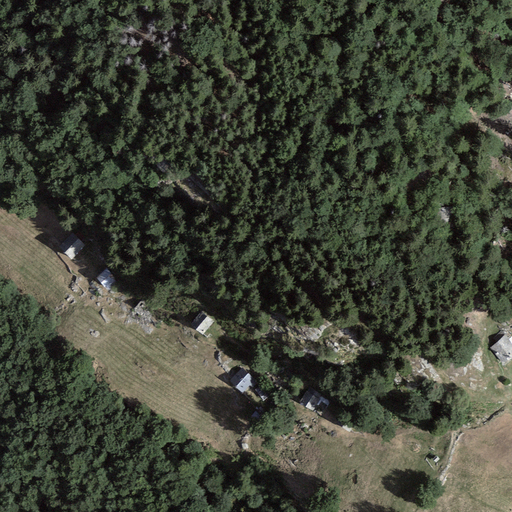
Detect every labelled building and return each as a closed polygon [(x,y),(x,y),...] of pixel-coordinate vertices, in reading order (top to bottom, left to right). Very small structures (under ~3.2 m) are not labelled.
[(85,246),(73,233),(60,245),(72,258),(85,246)] [(117,278),(108,268),(97,277),(106,288),(117,278)] [(214,322),(201,311),(191,322),(204,333),(214,322)] [(511,343),(505,335),(490,348),(501,362),(511,353),(511,343)] [(254,379),(242,367),(230,379),(242,391),(254,379)] [(320,399),(306,390),(299,401),(313,410),(320,399)] [(315,409),(321,414),(331,402),(324,397),(315,409)]
